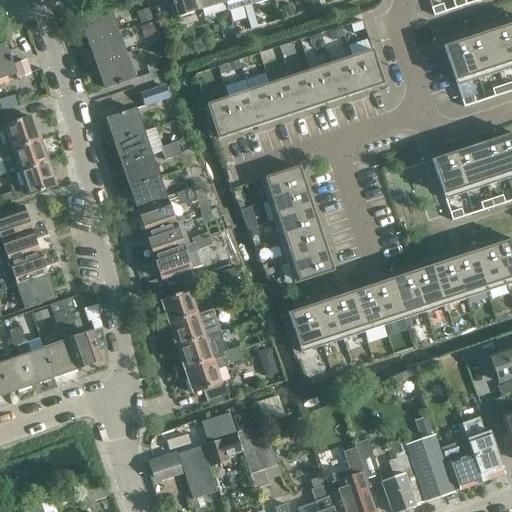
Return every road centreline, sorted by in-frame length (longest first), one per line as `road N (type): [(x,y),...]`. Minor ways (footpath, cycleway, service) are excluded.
road 1 (residential): [(125,400),(124,354),(82,144),(36,0)]
road 2 (residential): [(333,141),(378,280)]
road 3 (residential): [(0,440),(125,400)]
